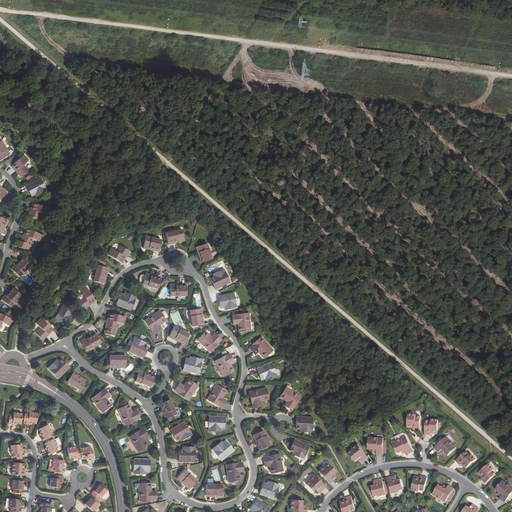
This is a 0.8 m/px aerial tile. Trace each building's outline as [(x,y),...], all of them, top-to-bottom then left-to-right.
[(1,141),(0,141),(0,160),(9,155),(1,141)] [(23,156),(11,166),(11,167),(17,174),(20,177),(27,171),(23,166),(28,161),(23,156)] [(31,197),(34,196),(38,194),(39,195),(46,192),(44,188),(40,180),(39,179),(25,186),(31,197)] [(48,208),(33,204),(32,203),(29,212),(28,217),(37,220),(39,214),(45,216),(46,216),(48,208)] [(26,229),(22,237),(20,242),(27,245),(29,246),(32,239),(38,242),(41,236),(27,229),(26,229)] [(178,242),(178,244),(183,242),(182,231),(166,234),(167,244),(178,242)] [(143,249),(149,250),(149,249),(159,251),(161,241),(145,238),(143,249)] [(196,249),(198,254),(199,253),(202,263),(212,260),(207,245),(196,249)] [(129,252),(120,247),(117,253),(111,250),(107,256),(121,264),(125,257),(126,257),(129,252)] [(15,266),(22,258),(21,257),(14,265),(15,266)] [(15,266),(14,265),(10,269),(19,277),(30,265),(22,258),(15,266)] [(105,285),(106,279),(105,279),(107,269),(98,266),(93,282),(105,285)] [(217,275),(214,276),(210,278),(215,289),(229,282),(223,269),(216,272),(217,275)] [(150,277),(151,276),(145,274),(142,285),(157,290),(160,281),(150,277)] [(175,287),(175,285),(169,286),(169,297),(186,296),(185,287),(175,287)] [(6,296),(5,295),(1,300),(10,307),(20,295),(13,288),(6,296)] [(80,292),(82,295),(84,298),(78,302),(83,310),(87,307),(94,302),(86,288),(80,292)] [(127,297),(125,296),(121,294),(117,306),(132,312),(137,298),(128,295),(127,297)] [(228,307),(228,310),(237,308),(233,294),(218,297),(221,309),(225,308),(228,307)] [(62,308),(54,320),(67,328),(74,318),(72,317),(68,314),(69,313),(62,308)] [(201,314),(202,314),(201,308),(190,310),(192,326),(202,325),(201,314)] [(161,310),(146,320),(152,330),(153,330),(156,334),(163,329),(160,324),(162,323),(163,323),(168,320),(161,310)] [(12,320),(0,313),(0,327),(2,323),(9,326),(12,320)] [(177,313),(172,315),(176,323),(181,321),(177,313)] [(108,323),(107,323),(106,328),(116,330),(117,323),(124,324),(126,318),(110,314),(108,323)] [(237,316),(233,316),(234,326),(239,325),(239,327),(239,333),(251,332),(249,314),(237,315),(237,316)] [(41,319),(36,324),(41,329),(36,335),(43,341),(47,337),(46,336),(52,330),(41,319)] [(175,338),(184,343),(189,334),(175,326),(169,336),(174,339),(175,338)] [(205,332),(198,341),(211,353),(219,344),(218,344),(221,340),(215,334),(211,338),(209,337),(210,336),(205,332)] [(87,339),(86,338),(82,341),(87,351),(101,343),(96,334),(87,339)] [(141,344),(142,342),(135,338),(128,351),(143,358),(148,347),(144,346),(141,344)] [(252,346),(249,349),(255,356),(259,352),(260,354),(264,359),(273,351),(261,338),(252,345),(252,346)] [(167,362),(170,356),(165,353),(162,358),(167,362)] [(224,356),(214,361),(222,377),(233,372),(230,367),(229,367),(228,365),(233,362),(229,354),(225,356),(224,356)] [(119,367),(119,368),(125,368),(125,357),(109,356),(109,366),(119,367)] [(192,360),(189,359),(185,358),(182,370),(198,375),(202,360),(193,357),(192,360)] [(56,365),(54,363),(49,369),(59,379),(70,368),(62,360),(58,363),(56,365)] [(267,378),(268,380),(276,377),(272,363),(256,368),(261,380),(264,379),(267,378)] [(152,388),(155,379),(145,375),(145,374),(140,372),(136,382),(152,388)] [(81,380),(73,374),(68,383),(81,391),(87,382),(82,378),(81,380)] [(198,386),(188,380),(185,385),(184,387),(180,385),(175,392),(178,394),(178,395),(189,402),(198,386)] [(226,392),(215,386),(207,401),(217,408),(218,407),(222,409),(226,401),(221,399),(222,397),(223,397),(226,392)] [(285,388),(279,398),(284,401),(285,401),(287,402),(284,407),(291,411),(294,407),(295,407),(300,397),(285,388)] [(101,391),(92,399),(102,413),(112,406),(108,401),(106,399),(111,396),(105,389),(101,392),(101,391)] [(266,389),(248,393),(250,405),(251,405),(252,409),(261,408),(259,402),(262,402),(263,403),(268,401),(266,389)] [(170,420),(169,418),(171,417),(177,414),(171,399),(162,403),(166,412),(164,413),(168,421),(170,420)] [(127,402),(118,410),(131,423),(139,415),(142,411),(136,405),(132,409),(131,407),(131,406),(127,402)] [(27,422),(32,423),(36,424),(37,413),(29,412),(28,413),(25,413),(23,424),(27,424),(27,422)] [(12,423),(16,424),(21,425),(22,414),(13,413),(13,415),(9,415),(8,424),(12,425),(12,423)] [(414,424),(414,427),(414,429),(420,430),(421,416),(417,415),(417,414),(409,413),(408,423),(414,424)] [(218,430),(221,430),(225,430),(227,419),(211,416),(209,431),(218,432),(218,430)] [(304,431),(304,433),(312,434),(312,418),(297,418),(297,431),(301,431),(304,431)] [(433,428),(439,429),(440,419),(432,418),(432,420),(427,419),(426,433),(432,434),(432,432),(433,428)] [(183,437),(184,439),(192,435),(184,422),(171,429),(177,440),(180,438),(183,437)] [(43,441),(52,436),(51,433),(52,432),(48,424),(39,429),(40,433),(42,437),(41,437),(43,441)] [(257,440),(262,450),(270,445),(263,430),(253,436),(255,441),(257,440)] [(149,432),(137,434),(140,452),(152,450),(151,444),(150,444),(150,442),(155,441),(154,432),(149,433),(149,432)] [(377,454),(384,454),(384,452),(386,452),(387,442),(384,442),(384,440),(379,440),(379,438),(369,437),(369,448),(373,449),(377,449),(377,451),(377,454)] [(48,451),(47,452),(48,455),(58,451),(56,447),(57,446),(54,439),(44,444),(46,448),(48,451)] [(449,442),(445,439),(435,448),(440,453),(442,451),(444,450),(446,452),(449,455),(457,447),(450,440),(450,441),(449,442)] [(290,450),(294,452),(297,453),(296,456),(303,460),(309,446),(295,440),(290,450)] [(404,442),(403,440),(394,443),(398,454),(402,452),(405,451),(406,453),(407,456),(414,453),(408,440),(404,442)] [(221,446),(219,444),(212,450),(221,461),(233,451),(226,442),(223,444),(221,446)] [(357,461),(359,459),(361,458),(364,462),(370,458),(360,444),(352,449),(353,451),(350,453),(357,461)] [(22,453),(22,449),(21,445),(11,446),(12,455),(13,454),(13,458),(16,458),(19,457),(19,459),(23,459),(23,457),(24,457),(24,453),(22,453)] [(90,457),(90,459),(94,458),(92,448),(89,449),(88,446),(79,448),(81,458),(82,459),(86,458),(90,457)] [(81,458),(79,448),(76,449),(75,447),(67,448),(69,459),(73,458),(77,457),(78,459),(81,458)] [(187,450),(184,451),(180,451),(180,463),(196,462),(195,447),(187,448),(187,450)] [(465,462),(469,467),(477,460),(471,454),(470,455),(467,451),(457,461),(461,466),(463,465),(465,462)] [(264,458),(265,466),(271,465),(271,468),(270,468),(271,474),(283,472),(280,454),(268,456),(268,457),(264,458)] [(63,469),(64,465),(64,461),(54,459),(52,468),(54,468),(53,471),(64,473),(64,469),(63,469)] [(144,472),(147,472),(151,472),(151,460),(135,460),(135,475),(144,475),(144,472)] [(23,471),(24,468),(24,464),(13,463),(11,474),(25,476),(25,471),(23,471)] [(237,464),(225,465),(228,483),(239,481),(239,475),(238,475),(238,472),(243,472),(242,464),(237,464)] [(319,472),(321,474),(329,483),(331,484),(336,480),(332,476),(333,475),(337,472),(330,464),(327,467),(326,466),(319,472)] [(486,475),(483,477),(482,478),(486,483),(497,474),(494,470),(495,469),(489,464),(482,470),(486,475)] [(295,465),(291,467),(296,474),(300,471),(295,465)] [(176,479),(180,483),(181,482),(189,490),(196,482),(184,470),(176,479)] [(61,480),(63,480),(63,476),(54,474),(53,478),(51,478),(49,487),(60,488),(61,484),(61,480)] [(328,484),(329,483),(321,474),(320,475),(328,484)] [(326,488),(315,476),(308,482),(309,483),(306,485),(313,493),(316,490),(319,494),(326,488)] [(396,480),(395,476),(388,478),(392,493),(400,491),(404,489),(401,479),(398,480),(396,480)] [(420,481),(415,480),(413,490),(420,492),(421,490),(425,491),(428,477),(421,476),(421,478),(420,481)] [(205,484),(205,494),(215,494),(215,496),(221,496),(221,484),(212,484),(212,479),(206,479),(206,484),(205,484)] [(376,485),(374,485),(371,486),(373,497),(377,496),(377,497),(386,494),(386,492),(383,481),(382,479),(375,480),(376,485)] [(22,490),(23,486),(24,482),(13,480),(12,489),(13,489),(13,493),(23,494),(24,490),(22,490)] [(502,495),(501,497),(499,499),(505,503),(511,493),(511,490),(509,489),(510,487),(503,481),(496,490),(499,493),(502,495)] [(188,490),(189,490),(181,482),(180,483),(188,490)] [(270,485),(267,484),(264,483),(260,495),(275,499),(280,485),(271,482),(270,485)] [(152,484),(141,484),(140,502),(152,502),(152,501),(156,502),(157,493),(151,493),(151,490),(152,490),(152,484)] [(92,494),(99,500),(107,491),(100,485),(97,489),(95,492),(94,491),(91,493),(92,494)] [(446,490),(443,488),(439,485),(433,495),(441,500),(442,498),(448,501),(455,489),(449,486),(448,488),(446,490)] [(85,505),(93,511),(99,505),(98,504),(100,501),(99,500),(92,494),(90,497),(90,498),(85,505)] [(345,499),(346,503),(346,505),(341,506),(343,511),(351,511),(355,510),(352,497),(345,499)] [(19,509),(20,505),(21,500),(10,499),(9,507),(10,508),(10,511),(15,511),(20,511),(21,509),(19,509)] [(253,511),(267,511),(270,508),(257,500),(250,510),(253,511)] [(302,509),(302,505),(303,501),(292,500),(290,509),(291,509),(293,510),(292,511),(306,511),(307,510),(304,509),(302,509)] [(41,507),(40,511),(50,511),(52,508),(50,508),(50,504),(40,503),(39,507),(41,507)]
